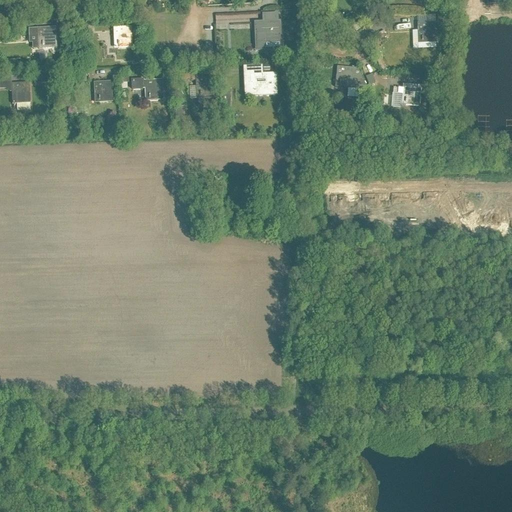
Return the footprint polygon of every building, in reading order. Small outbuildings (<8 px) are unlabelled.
[(63,22),(64,32),(73,31),(72,21),(63,22)] [(87,24),(79,25),(81,35),(88,34),(87,24)] [(264,45),(281,44),(281,24),(263,24),(264,45)] [(436,25),(418,25),(418,46),(436,46),(436,25)] [(131,28),(113,29),(113,38),(118,37),(118,50),(132,49),(131,28)] [(39,31),(29,32),(30,39),(39,39),(40,52),(58,51),(57,30),(39,31)] [(338,69),(336,89),(353,91),(356,71),(338,69)] [(275,76),(249,77),(249,86),(254,86),(254,91),(253,91),(254,95),(254,97),(276,96),(275,76)] [(372,77),(366,79),(370,88),(376,85),(372,77)] [(213,80),(196,81),(197,101),(214,100),(213,80)] [(141,83),(130,83),(131,94),(142,93),(142,92),(145,91),(145,104),(164,103),(163,83),(144,84),(143,82),(141,82),(141,83)] [(112,85),(93,86),(94,96),(98,96),(99,106),(113,105),(112,85)] [(31,86),(12,87),(13,107),(32,106),(31,86)] [(404,87),(402,107),(419,108),(421,89),(404,87)] [(175,109),(175,128),(184,128),(184,109),(175,109)] [(486,182),(471,197),(481,207),(496,192),(486,182)] [(360,186),(360,207),(374,207),(374,186),(360,186)] [(413,186),(413,207),(427,207),(427,186),(413,186)] [(439,191),(439,212),(453,212),(453,191),(439,191)] [(387,192),(387,213),(401,213),(401,192),(387,192)] [(511,192),(497,207),(507,217),(511,211),(511,192)]
